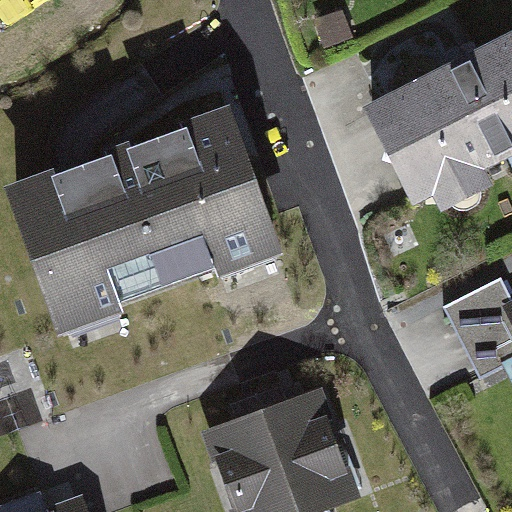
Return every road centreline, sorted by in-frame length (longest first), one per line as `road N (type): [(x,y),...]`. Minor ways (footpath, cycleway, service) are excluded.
road 1 (unclassified): [(244,0),(358,330),(456,511)]
road 2 (unknown): [(44,462),(358,330)]
